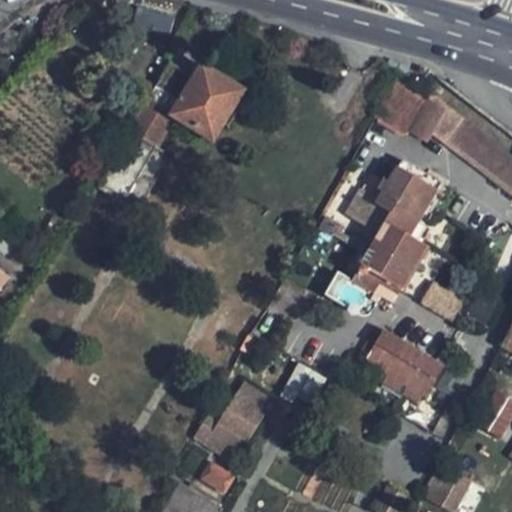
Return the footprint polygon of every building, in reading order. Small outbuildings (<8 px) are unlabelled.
[(214,139),(223,124),(233,108),(243,91),(205,66),(196,79),(172,64),(136,120),(149,129),(162,107),(214,139)] [(428,95),(399,75),(399,76),(377,116),(406,133),(409,129),(428,95)] [(429,93),(428,95),(409,129),(428,140),(431,136),(443,143),(460,153),(511,192),(511,157),(490,141),(429,93)] [(233,108),(223,124),(230,128),(240,112),(233,108)] [(127,198),(156,147),(131,132),(101,183),(127,198)] [(398,168),(436,192),(441,185),(402,161),(398,168)] [(417,224),(436,192),(398,168),(377,201),(363,192),(350,214),(381,234),(362,265),(401,288),(426,248),(419,244),(409,238),(417,224)] [(339,223),(327,217),(303,261),(329,275),(341,254),(339,252),(345,241),(333,234),(339,223)] [(428,231),(417,224),(409,238),(419,244),(428,231)] [(511,240),(506,236),(499,246),(511,254),(511,240)] [(401,288),(362,265),(353,280),(392,303),(401,288)] [(0,290),(11,278),(0,267),(0,290)] [(461,302),(438,288),(427,306),(450,320),(461,302)] [(361,357),(370,363),(383,370),(390,375),(403,383),(410,387),(422,394),(425,396),(443,368),(378,328),(361,357)] [(296,362),(282,394),(311,406),(325,375),(296,362)] [(383,370),(370,363),(365,371),(378,379),(383,370)] [(403,383),(390,375),(385,383),(398,391),(403,383)] [(205,414),(192,439),(237,462),(272,395),(240,378),(219,420),(205,414)] [(417,402),(422,394),(410,387),(405,395),(417,402)] [(511,397),(495,388),(474,425),(500,440),(511,417),(511,397)] [(374,461),(364,455),(356,470),(367,476),(374,461)] [(224,493),(235,474),(209,459),(198,479),(224,493)] [(437,464),(424,500),(456,511),(458,511),(471,476),(437,464)] [(180,485),(164,511),(215,511),(218,507),(180,485)]
